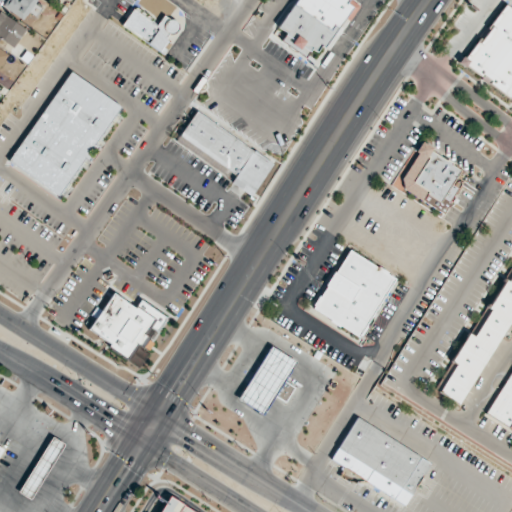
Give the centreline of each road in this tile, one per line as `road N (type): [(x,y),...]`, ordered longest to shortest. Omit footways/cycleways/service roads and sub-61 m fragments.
road 1 (secondary): [(161,412),(427,0)]
road 2 (secondary): [(161,412),(0,312)]
road 3 (secondary): [(315,511),(161,412)]
road 4 (secondary): [(0,351),(143,442)]
road 5 (secondary): [(143,442),(253,511)]
